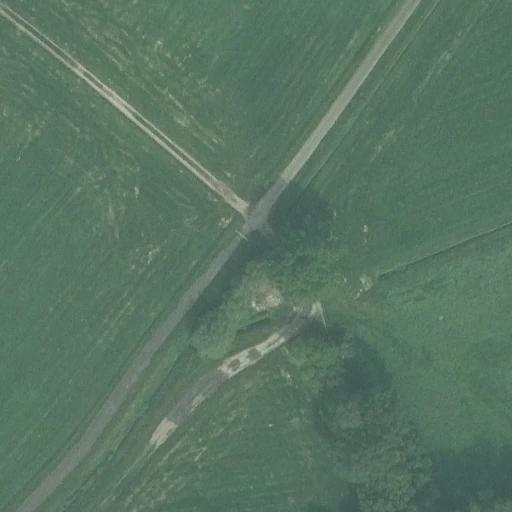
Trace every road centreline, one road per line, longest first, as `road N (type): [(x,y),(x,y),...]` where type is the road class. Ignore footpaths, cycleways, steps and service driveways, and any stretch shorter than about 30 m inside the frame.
road 1 (track): [(255,221),(0,10)]
road 2 (unclassified): [(255,221),(420,0)]
